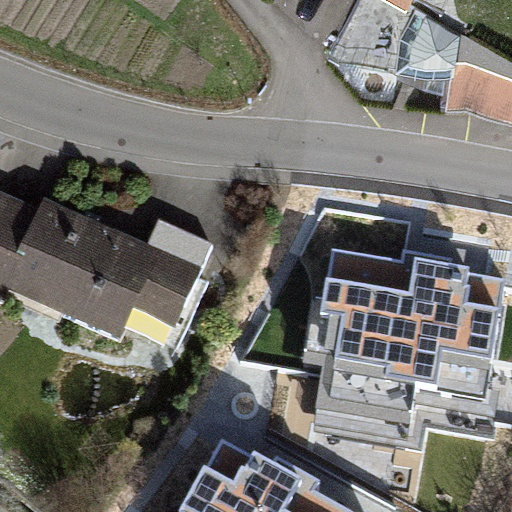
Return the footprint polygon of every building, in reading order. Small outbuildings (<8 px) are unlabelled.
[(450,85),(470,37),(421,16),(401,65),(450,85)] [(511,125),(511,61),(477,43),(450,92),(511,125)] [(49,222),(0,202),(0,313),(10,318),(14,308),(49,222)] [(52,212),(49,222),(14,308),(64,333),(72,317),(125,340),(138,310),(175,328),(212,247),(163,222),(152,251),(52,212)] [(416,388),(484,400),(504,285),(451,276),(453,263),(405,254),(403,266),(336,254),(324,320),(345,324),(330,404),(410,418),(416,388)] [(225,448),(189,511),(342,511),(316,497),(322,486),(280,463),(273,474),(225,448)]
